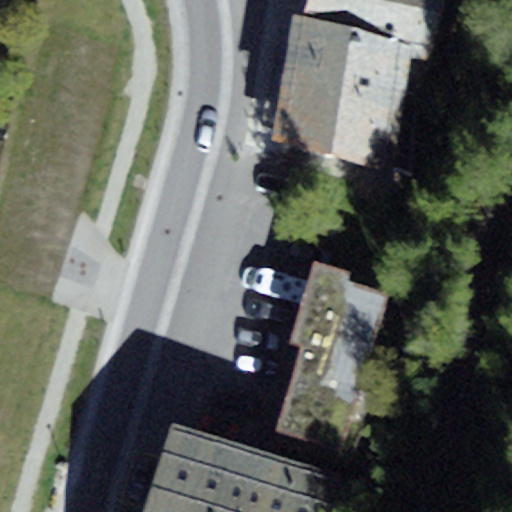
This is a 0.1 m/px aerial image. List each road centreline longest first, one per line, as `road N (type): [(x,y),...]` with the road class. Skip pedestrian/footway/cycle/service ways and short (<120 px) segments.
road 1 (tertiary): [(90,511),(198,137),(207,36),(200,0)]
road 2 (track): [(419,511),(454,415),(511,194)]
